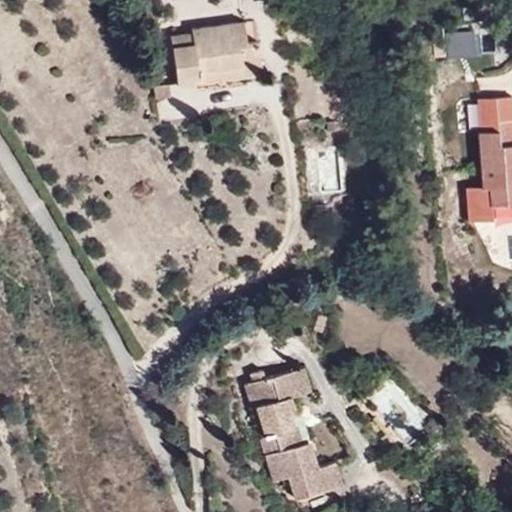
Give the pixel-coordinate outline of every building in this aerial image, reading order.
[(155,45),(153,26),(138,28),(140,47),(155,45)] [(255,77),(251,44),(240,45),(238,26),(186,32),(187,37),(165,39),(171,89),(194,86),(193,73),(235,67),(237,80),(255,77)] [(472,54),(472,29),(443,29),(443,54),(472,54)] [(238,87),(237,80),(235,67),(193,73),(194,86),(195,92),(238,87)] [(480,128),(472,128),(476,186),(462,187),(465,227),(497,225),(496,210),(511,208),(511,117),(509,98),(478,100),(480,128)] [(341,145),(305,147),(308,193),(343,191),(341,145)] [(308,378),(248,394),(256,427),(262,426),(269,453),(282,449),(285,460),(273,463),(281,492),(297,488),(303,511),(305,511),(350,501),(343,474),(328,478),(321,453),(310,456),(299,412),(316,408),(308,378)]
